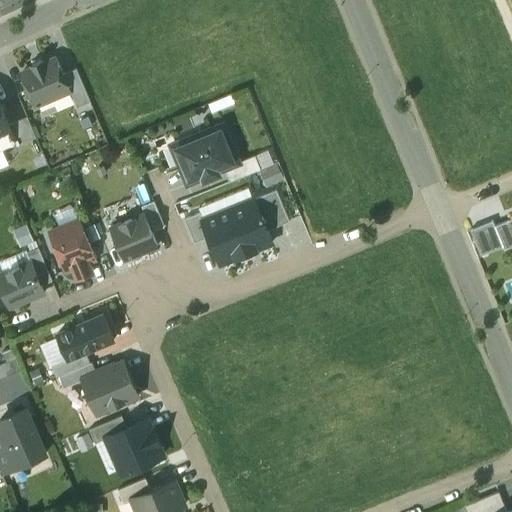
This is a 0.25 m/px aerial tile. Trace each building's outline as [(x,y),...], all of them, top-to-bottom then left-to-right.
[(43,60),(32,65),(33,68),(21,73),(35,105),(70,90),(63,74),(56,58),(44,63),(43,60)] [(76,69),(63,74),(70,90),(77,107),(90,102),(76,69)] [(0,105),(0,143),(13,138),(14,138),(9,125),(0,105)] [(27,117),(9,125),(14,138),(13,138),(16,145),(35,137),(27,117)] [(222,124),(182,141),(189,159),(179,163),(187,183),(204,177),(204,178),(218,172),(217,171),(225,168),(238,162),(222,124)] [(238,162),(225,168),(231,181),(260,168),(255,155),(238,162)] [(283,158),(265,163),(270,181),(288,176),(283,158)] [(276,189),(253,199),(254,202),(255,202),(267,230),(289,221),(276,189)] [(153,201),(141,206),(144,213),(152,232),(164,227),(153,201)] [(203,219),(202,220),(209,236),(220,264),(272,242),(267,230),(255,202),(254,202),(229,212),(228,209),(203,219)] [(200,212),(184,218),(194,242),(209,236),(202,220),(203,219),(200,212)] [(144,213),(110,227),(124,260),(157,246),(152,232),(144,213)] [(95,259),(79,219),(49,232),(65,271),(73,268),(76,275),(91,269),(88,262),(95,259)] [(511,246),(511,236),(506,221),(468,236),(478,260),(511,246)] [(33,223),(19,228),(24,242),(38,237),(33,223)] [(52,280),(38,247),(27,252),(31,261),(41,285),(52,280)] [(52,259),(45,262),(49,270),(55,267),(52,259)] [(31,261),(0,273),(0,282),(10,306),(44,292),(41,285),(31,261)] [(103,314),(57,334),(68,359),(85,352),(113,340),(103,314)] [(0,378),(22,370),(12,348),(1,352),(6,363),(0,365),(0,378)] [(85,352),(68,359),(51,366),(56,377),(58,376),(89,363),(85,352)] [(89,363),(58,376),(63,388),(82,380),(82,379),(96,373),(91,362),(89,363)] [(96,373),(82,379),(82,380),(96,413),(137,395),(123,362),(96,373)] [(26,409),(0,420),(0,423),(3,430),(18,465),(45,454),(26,409)] [(121,415),(89,429),(95,443),(106,438),(105,437),(127,427),(121,415)] [(127,427),(105,437),(106,438),(121,473),(135,468),(139,469),(147,466),(149,461),(163,455),(147,419),(127,427)] [(3,430),(0,430),(0,472),(0,473),(18,465),(3,430)] [(145,478),(118,490),(123,503),(132,499),(132,498),(150,490),(145,478)] [(150,490),(132,498),(132,499),(137,511),(167,511),(184,505),(174,480),(150,490)] [(506,511),(498,492),(466,505),(468,511),(506,511)]
